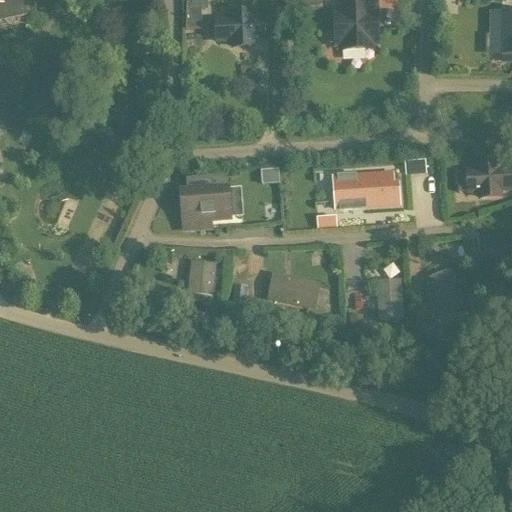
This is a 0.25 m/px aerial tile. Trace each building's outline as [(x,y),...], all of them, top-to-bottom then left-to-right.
[(0,0),(0,22),(26,17),(22,0),(0,0)] [(190,0),(190,10),(208,11),(207,0),(190,0)] [(322,6),(321,0),(290,0),(291,15),(310,14),(310,6),(322,6)] [(376,0),(340,0),(343,46),(373,45),(371,15),(377,15),(376,0)] [(500,54),(511,54),(511,15),(501,15),(500,54)] [(262,40),(261,21),(252,21),(252,16),(232,17),(233,22),(218,23),(219,42),(234,41),(234,47),(253,46),(253,41),(262,40)] [(406,165),(407,174),(424,172),(423,164),(406,165)] [(511,170),(499,172),(498,166),(479,167),(479,173),(470,174),(471,193),(481,192),(481,198),(500,196),(500,191),(511,190),(511,170)] [(335,210),(399,206),(398,187),(393,187),(392,175),(333,179),(335,210)] [(187,181),(188,193),(187,193),(189,222),(224,220),(222,200),(227,200),(226,190),(213,191),(212,179),(187,181)] [(340,227),(340,217),(320,217),(320,227),(340,227)] [(494,267),(511,280),(511,279),(511,243),(507,250),(506,249),(494,267)] [(187,307),(212,309),(216,265),(191,263),(187,307)] [(269,301),(308,309),(313,286),(296,283),(296,282),(274,277),(269,301)] [(440,301),(439,301),(446,321),(467,313),(454,278),(434,285),(440,301)] [(484,286),(487,293),(498,288),(495,281),(484,286)] [(401,282),(376,283),(378,322),(403,321),(401,282)] [(233,306),(246,307),(247,288),(234,287),(233,306)]
